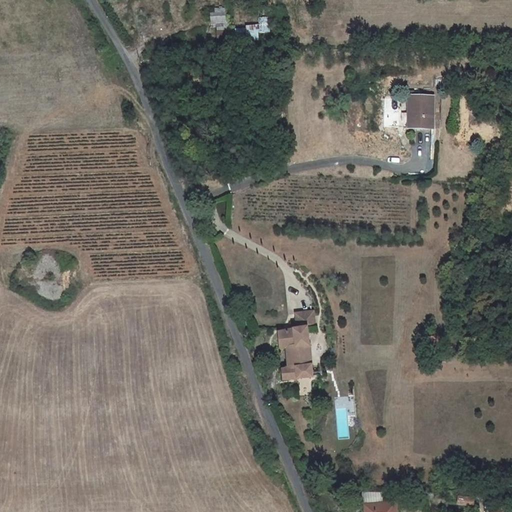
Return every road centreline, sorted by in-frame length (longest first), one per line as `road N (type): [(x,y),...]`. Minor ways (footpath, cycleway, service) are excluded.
road 1 (unclassified): [(303,511),(95,0)]
road 2 (unknown): [(178,198),(326,158),(413,161)]
